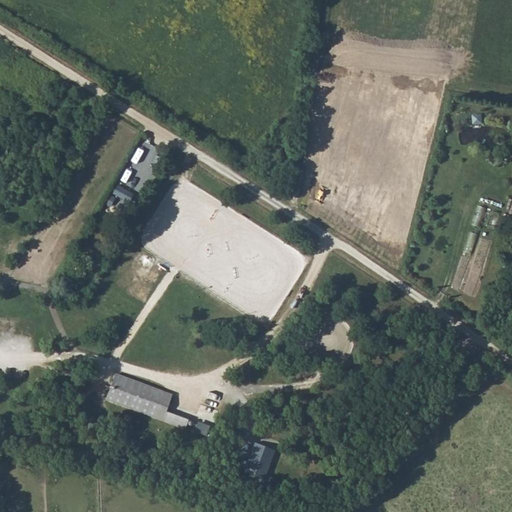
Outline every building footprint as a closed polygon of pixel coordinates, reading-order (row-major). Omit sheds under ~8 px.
[(335,115),(326,158),(338,161),(347,118),(335,115)] [(361,137),(366,119),(353,116),(349,134),(361,137)] [(112,192),(127,200),(131,193),(116,185),(112,192)] [(114,375),(105,400),(160,421),(169,396),(114,375)] [(273,450),(252,442),(245,461),(239,459),(236,467),(263,477),(273,450)]
